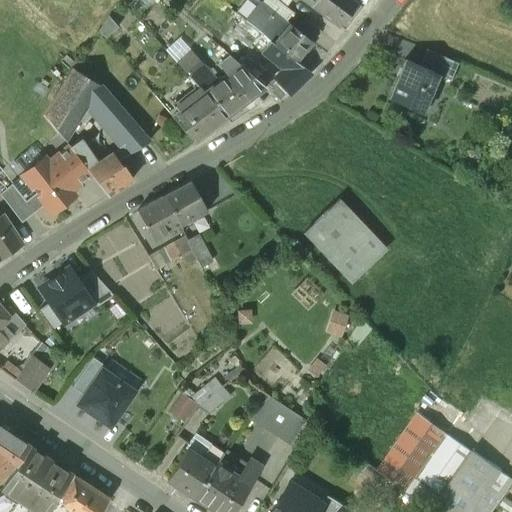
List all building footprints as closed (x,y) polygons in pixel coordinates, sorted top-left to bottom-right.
[(359,6),(350,0),(303,0),(339,27),(348,16),(349,17),(359,6)] [(284,20),(279,26),(255,6),(244,19),(245,20),(253,26),(256,29),(294,60),(310,41),(284,20)] [(118,28),(110,16),(99,31),(106,39),(118,28)] [(239,21),(231,31),(245,45),(247,41),(256,29),(253,26),(245,20),(242,23),(239,21)] [(294,60),(256,29),(247,41),(277,67),(273,72),(275,75),(271,79),(289,94),(310,74),(294,60)] [(458,63),(427,50),(420,66),(443,76),(442,78),(451,82),(458,63)] [(264,70),(246,53),(236,62),(261,85),(265,80),(261,76),(264,70)] [(236,62),(227,54),(219,60),(227,70),(209,84),(194,70),(188,76),(200,90),(203,89),(225,118),(263,87),(261,85),(236,62)] [(193,55),(180,66),(188,76),(194,70),(201,64),(193,55)] [(420,66),(404,60),(388,98),(420,111),(427,93),(435,96),(442,78),(443,76),(420,66)] [(99,85),(73,69),(44,115),(63,140),(90,101),(131,151),(148,141),(99,85)] [(200,90),(169,114),(193,143),(225,118),(203,89),(200,90)] [(112,152),(97,161),(81,137),(68,146),(91,175),(107,196),(132,179),(122,163),(120,163),(112,152)] [(48,162),(46,163),(67,192),(69,190),(91,175),(68,146),(48,162)] [(67,192),(46,163),(48,162),(43,157),(21,175),(36,194),(43,204),(50,213),(73,195),(69,190),(67,192)] [(189,182),(162,197),(180,225),(205,211),(189,182)] [(25,202),(12,184),(0,193),(0,195),(21,222),(43,204),(36,194),(25,202)] [(180,225),(162,197),(136,211),(152,240),(180,225)] [(339,199),(302,234),(349,282),(385,248),(339,199)] [(3,214),(0,215),(0,256),(22,243),(3,214)] [(180,240),(162,249),(165,253),(170,250),(175,258),(188,251),(180,240)] [(77,279),(70,268),(38,289),(48,303),(61,323),(93,302),(77,279)] [(77,279),(93,302),(96,307),(113,295),(90,270),(77,279)] [(51,330),(61,323),(48,303),(38,310),(51,330)] [(8,317),(0,325),(0,347),(0,348),(5,344),(0,339),(20,319),(7,305),(2,309),(8,317)] [(0,306),(0,347),(0,348),(0,347),(0,325),(8,317),(2,309),(0,306)] [(332,308),(325,330),(341,334),(348,313),(332,308)] [(21,373),(6,363),(0,370),(30,391),(53,358),(41,347),(35,355),(34,355),(21,373)] [(72,388),(83,396),(101,370),(102,370),(105,367),(92,358),(72,388)] [(133,391),(102,370),(101,370),(83,396),(78,404),(109,425),(133,391)] [(214,373),(190,393),(206,413),(231,393),(214,373)] [(168,409),(184,420),(196,402),(180,392),(168,409)] [(267,392),(250,417),(289,443),(306,418),(267,392)] [(393,481),(408,492),(447,434),(416,413),(379,472),(385,476),(393,481)] [(0,480),(15,465),(29,447),(0,428),(0,480)] [(447,434),(408,492),(436,511),(435,511),(472,511),(501,472),(447,434)] [(72,475),(32,449),(29,447),(2,489),(37,511),(46,511),(58,495),(72,475)] [(213,466),(185,449),(165,480),(192,497),(213,466)] [(213,466),(192,497),(216,511),(231,511),(260,465),(250,459),(239,477),(225,469),(224,471),(214,464),(213,466)] [(491,511),(511,483),(511,478),(501,472),(472,511),(491,511)] [(98,511),(108,499),(72,475),(58,495),(68,511),(98,511)] [(385,476),(371,491),(380,497),(393,481),(385,476)] [(323,504),(289,482),(270,511),(319,511),(324,504),(323,504)] [(334,511),(342,504),(328,496),(323,504),(324,504),(319,511),(334,511)]
